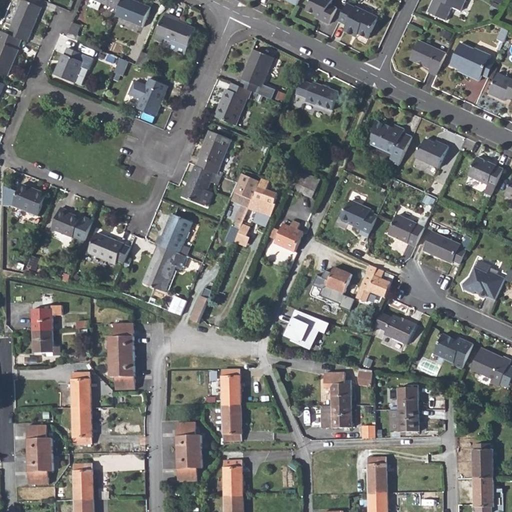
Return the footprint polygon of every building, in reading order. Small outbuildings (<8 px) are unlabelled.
[(72,0),(67,0),(63,10),(70,13),(75,1),(72,0)] [(92,0),(90,7),(99,11),(102,4),(92,0)] [(92,0),(102,4),(120,11),(124,0),(92,0)] [(124,0),(120,11),(117,18),(144,28),(152,8),(133,1),(132,0),(124,0)] [(310,0),(306,10),(322,18),(322,20),(329,23),(336,8),(329,4),(331,0),(310,0)] [(433,0),(428,12),(446,21),(452,8),(461,12),(466,0),(468,0),(469,0),(433,0)] [(24,2),(9,37),(23,42),(28,45),(43,10),(24,2)] [(347,3),(338,21),(350,27),(349,29),(362,35),(372,40),(382,19),(360,8),(359,9),(347,3)] [(165,18),(156,42),(164,46),(166,41),(172,44),(188,50),(196,31),(165,18)] [(74,25),(68,39),(75,42),(81,28),(74,25)] [(502,28),(496,40),(502,43),(508,31),(502,28)] [(362,35),(349,29),(348,33),(361,39),(362,35)] [(452,33),(443,29),(440,35),(449,39),(452,33)] [(9,37),(2,34),(0,39),(0,74),(9,78),(19,53),(19,51),(23,42),(9,37)] [(429,70),(437,74),(447,53),(419,40),(410,58),(430,67),(429,70)] [(460,43),(450,66),(472,75),(471,77),(479,80),(482,75),(487,77),(494,62),(489,60),(491,55),(477,49),(474,49),(460,43)] [(188,50),(172,44),(170,51),(186,57),(188,50)] [(245,79),(241,87),(253,92),(259,94),(262,87),(264,87),(276,57),(255,49),(243,78),(245,79)] [(65,57),(56,79),(76,88),(85,66),(84,64),(86,58),(69,52),(67,58),(65,57)] [(143,54),(138,67),(143,69),(148,56),(143,54)] [(148,56),(143,69),(146,71),(151,57),(148,56)] [(121,60),(115,75),(118,76),(121,77),(124,78),(130,64),(121,60)] [(507,98),(511,99),(511,79),(499,73),(490,93),(506,101),(507,98)] [(150,81),(139,111),(157,118),(169,88),(150,81)] [(301,82),(295,96),(306,101),(305,104),(315,108),(316,106),(331,112),(338,95),(330,92),(329,88),(324,87),(321,88),(312,85),(312,86),(301,82)] [(225,105),(220,118),(238,125),(249,98),(250,98),(253,92),(241,87),(233,83),(230,90),(229,90),(223,104),(225,105)] [(223,104),(217,117),(220,118),(225,105),(223,104)] [(392,162),(399,165),(412,137),(402,133),(404,129),(393,125),(392,128),(387,126),(386,125),(376,121),(372,130),(374,134),(370,143),(393,154),(391,158),(392,162)] [(200,160),(197,167),(217,175),(218,175),(232,141),(210,132),(200,159),(200,160)] [(419,148),(415,157),(438,167),(448,146),(440,143),(439,145),(425,139),(421,149),(419,148)] [(477,157),(468,176),(487,185),(484,193),(491,196),(503,168),(477,157)] [(197,167),(196,166),(184,198),(203,206),(212,184),(214,184),(217,175),(197,167)] [(302,173),(297,185),(302,187),(300,194),(312,199),(320,180),(302,173)] [(255,190),(258,181),(241,175),(231,201),(237,204),(240,202),(241,207),(234,222),(242,225),(248,210),(251,202),(253,196),(255,190)] [(251,202),(249,209),(271,218),(275,210),(276,207),(273,206),(277,196),(266,192),(269,183),(261,180),(257,190),(255,190),(253,196),(251,202)] [(23,187),(15,207),(40,217),(49,195),(41,191),(39,193),(23,187)] [(5,188),(3,205),(15,206),(17,189),(5,188)] [(367,238),(368,237),(377,217),(369,214),(370,210),(351,202),(348,210),(345,211),(341,219),(343,222),(347,224),(350,223),(354,225),(353,227),(360,230),(359,234),(367,238)] [(61,209),(53,229),(75,238),(75,237),(86,242),(94,222),(82,217),(81,219),(68,214),(68,211),(61,209)] [(389,234),(416,246),(424,227),(397,215),(389,234)] [(159,239),(157,245),(159,246),(182,255),(194,225),(173,216),(169,227),(168,228),(163,240),(159,239)] [(274,229),(270,238),(276,240),(274,244),(295,253),(303,234),(297,231),(300,225),(292,222),(290,227),(283,224),(279,231),(274,229)] [(250,229),(242,225),(238,234),(246,237),(250,229)] [(454,261),(460,263),(466,250),(460,247),(460,245),(432,232),(424,250),(452,263),(454,261)] [(246,237),(238,234),(234,242),(246,248),(250,239),(246,237)] [(98,235),(91,254),(117,265),(119,261),(126,264),(131,250),(124,247),(125,246),(98,235)] [(158,259),(147,286),(167,294),(177,270),(182,272),(186,271),(190,259),(182,255),(159,246),(155,257),(158,259)] [(155,257),(144,284),(147,286),(158,259),(155,257)] [(489,296),(496,300),(505,279),(506,278),(498,275),(499,271),(491,268),(492,266),(479,260),(471,278),(463,284),(466,289),(475,294),(476,293),(477,291),(480,292),(481,295),(481,296),(484,298),(489,296)] [(367,273),(356,298),(366,303),(370,292),(384,298),(394,276),(384,272),(384,271),(370,265),(369,266),(367,273)] [(335,268),(328,286),(353,296),(361,279),(335,268)] [(200,297),(190,320),(198,323),(208,300),(200,297)] [(179,301),(173,314),(180,317),(185,303),(179,301)] [(32,309),(33,331),(54,330),(53,315),(63,315),(63,305),(52,306),(52,308),(50,308),(46,309),(32,309)] [(328,319),(344,327),(347,318),(349,315),(346,314),(345,317),(332,310),(328,319)] [(329,324),(296,311),(286,337),(311,347),(318,330),(326,334),(329,324)] [(393,314),(385,334),(407,344),(416,323),(406,319),(405,320),(393,314)] [(109,338),(110,362),(135,362),(133,324),(115,324),(116,337),(109,338)] [(54,330),(33,331),(34,353),(48,353),(48,356),(62,355),(61,346),(54,346),(54,330)] [(452,364),(462,368),(473,344),(458,337),(457,340),(442,334),(434,353),(444,358),(447,357),(454,360),(452,364)] [(481,348),(471,369),(492,378),(491,382),(499,386),(511,360),(503,357),(502,358),(481,348)] [(135,362),(110,362),(110,378),(116,378),(117,391),(136,390),(135,362)] [(500,384),(509,387),(511,379),(511,366),(508,365),(500,384)] [(241,370),(222,370),(223,406),(242,406),(241,370)] [(91,373),(72,373),(73,409),(92,409),(91,373)] [(372,387),(374,374),(360,373),(359,380),(360,385),(372,387)] [(332,384),(332,407),(352,406),(352,384),(332,384)] [(398,388),(399,411),(419,411),(419,388),(398,388)] [(242,406),(223,406),(224,441),(242,441),(242,406)] [(352,406),(332,407),(322,407),(323,429),(353,428),(352,406)] [(92,409),(73,409),(74,444),(93,444),(92,409)] [(399,411),(390,411),(391,431),(399,431),(399,433),(419,432),(419,411),(399,411)] [(196,422),(177,423),(177,453),(202,452),(202,436),(197,436),(196,422)] [(46,426),(27,427),(27,456),(53,455),(52,440),(47,439),(46,426)] [(363,426),(363,439),(376,439),(376,426),(363,426)] [(473,450),(474,479),(494,479),(494,450),(491,450),(491,444),(476,444),(476,450),(473,450)] [(202,452),(177,453),(178,482),(198,482),(198,468),(203,468),(202,452)] [(53,455),(27,456),(28,486),(48,485),(48,472),(53,472),(53,455)] [(369,458),(370,494),(389,493),(388,458),(369,458)] [(243,461),(224,462),(225,497),(244,496),(243,461)] [(93,464),(74,465),(75,500),(94,499),(93,464)] [(494,479),(474,479),(475,508),(478,508),(477,511),(492,511),(492,508),(495,508),(494,479)] [(388,511),(389,493),(370,494),(370,511),(388,511)] [(243,511),(244,496),(225,497),(225,511),(243,511)] [(94,511),(94,499),(75,500),(75,511),(94,511)]
